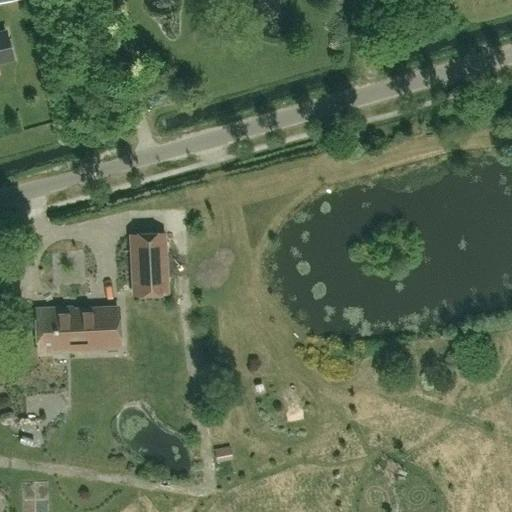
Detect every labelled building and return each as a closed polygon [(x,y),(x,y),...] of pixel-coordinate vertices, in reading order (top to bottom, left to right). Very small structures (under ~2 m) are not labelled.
[(0,61),(12,58),(5,31),(0,32),(0,61)] [(0,129),(2,137),(25,131),(22,118),(0,123),(0,129)] [(167,293),(164,233),(130,235),(133,294),(167,293)] [(17,260),(0,260),(0,300),(19,300),(17,260)] [(72,307),(35,309),(36,321),(33,324),(34,338),(37,340),(38,351),(56,350),(56,346),(69,346),(69,350),(119,347),(117,309),(72,311),(72,307)]
